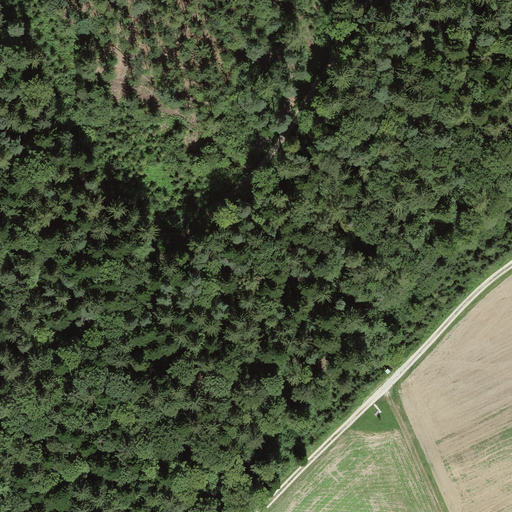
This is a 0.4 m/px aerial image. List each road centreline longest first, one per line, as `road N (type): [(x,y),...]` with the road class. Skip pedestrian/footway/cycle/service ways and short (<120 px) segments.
road 1 (track): [(0,419),(281,144),(372,0)]
road 2 (track): [(511,130),(428,164),(360,161),(281,144)]
road 3 (track): [(384,388),(511,262)]
road 4 (track): [(384,388),(256,511)]
road 5 (track): [(384,388),(437,511)]
